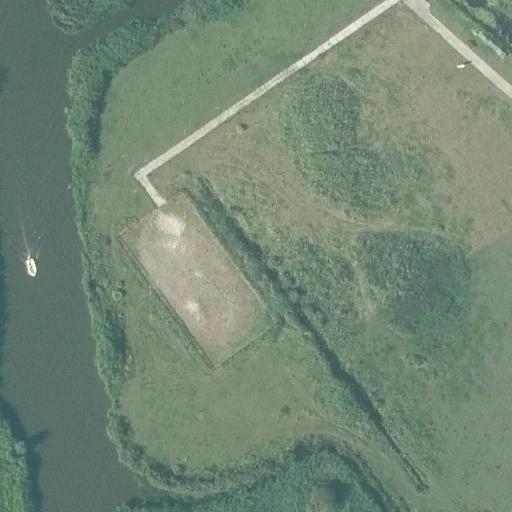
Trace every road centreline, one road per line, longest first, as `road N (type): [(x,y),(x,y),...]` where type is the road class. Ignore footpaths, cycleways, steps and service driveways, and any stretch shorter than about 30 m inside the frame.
road 1 (track): [(394,0),(143,172),(162,206)]
road 2 (track): [(511,92),(409,0)]
